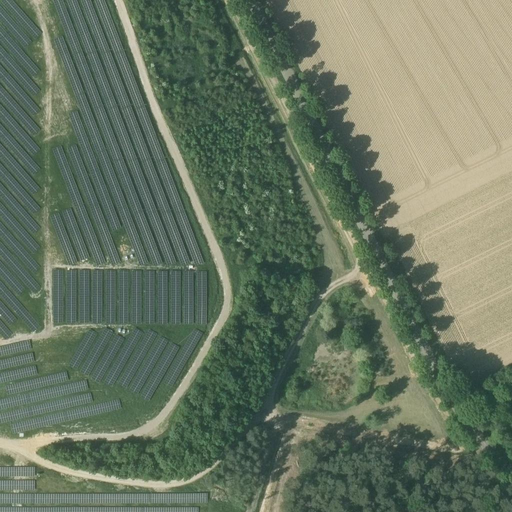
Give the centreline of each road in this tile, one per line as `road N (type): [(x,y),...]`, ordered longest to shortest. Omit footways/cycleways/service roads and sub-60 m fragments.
road 1 (track): [(118,0),(225,278),(228,316),(176,405),(140,439),(14,449),(66,475),(158,486),(179,483),(208,463),(267,405),(338,253),(220,0)]
road 2 (unclassified): [(511,478),(470,436),(247,0)]
